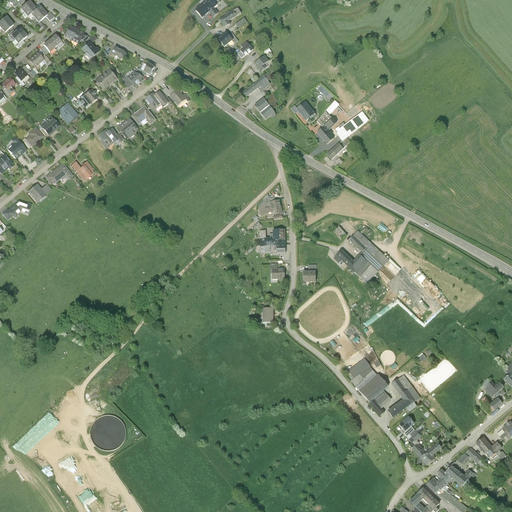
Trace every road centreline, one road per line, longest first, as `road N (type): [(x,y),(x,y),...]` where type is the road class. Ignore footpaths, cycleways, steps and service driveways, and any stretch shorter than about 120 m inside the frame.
road 1 (track): [(281,175),(164,290),(82,388),(87,448),(139,511)]
road 2 (residential): [(276,142),(292,226),(285,324),(389,434),(410,481)]
road 3 (secondary): [(276,142),(511,272)]
road 4 (residential): [(171,67),(0,203)]
road 5 (secondary): [(171,67),(276,142)]
road 6 (residential): [(410,481),(511,404)]
